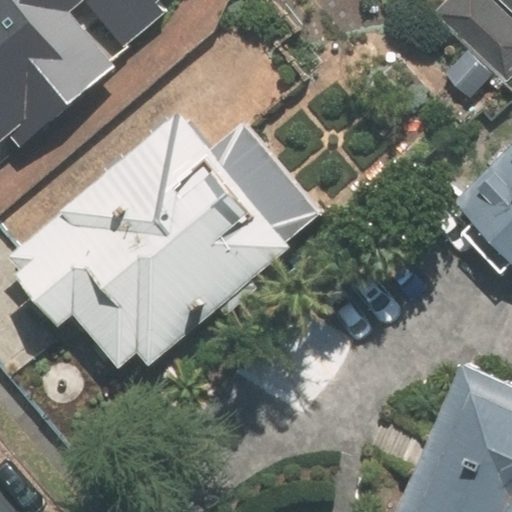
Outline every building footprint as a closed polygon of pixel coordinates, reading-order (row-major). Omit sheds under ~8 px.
[(0,0),(0,140),(7,135),(15,146),(129,49),(124,43),(162,11),(155,2),(157,0),(0,0)] [(511,16),(492,0),(447,0),(439,8),(511,81),(511,16)] [(511,0),(501,0),(511,10),(511,0)] [(176,112),(6,257),(16,269),(10,274),(55,329),(70,316),(117,370),(135,352),(147,367),(290,246),(283,238),(318,209),(243,122),(210,151),(176,112)] [(511,151),(462,201),(511,251),(511,151)] [(511,511),(511,382),(459,360),(394,511),(511,511)]
